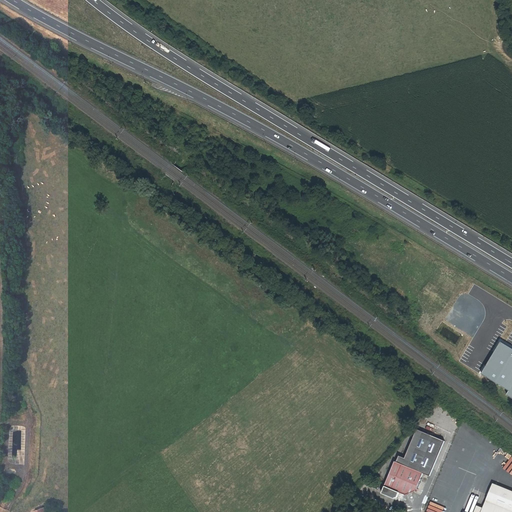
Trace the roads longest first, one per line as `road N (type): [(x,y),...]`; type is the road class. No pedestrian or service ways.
road 1 (motorway): [(13,0),(264,130),(511,278)]
road 2 (motorway): [(511,262),(188,67),(93,0)]
